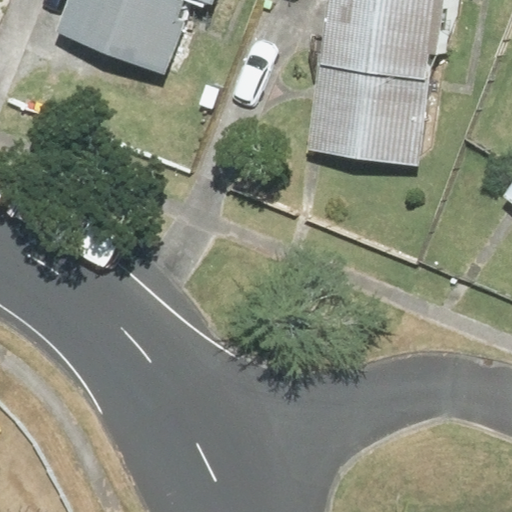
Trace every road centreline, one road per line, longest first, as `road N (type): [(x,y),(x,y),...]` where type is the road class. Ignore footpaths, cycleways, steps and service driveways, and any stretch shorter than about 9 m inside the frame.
road 1 (residential): [(208,468),(419,388),(475,385),(511,400)]
road 2 (residential): [(208,468),(122,326),(0,236)]
